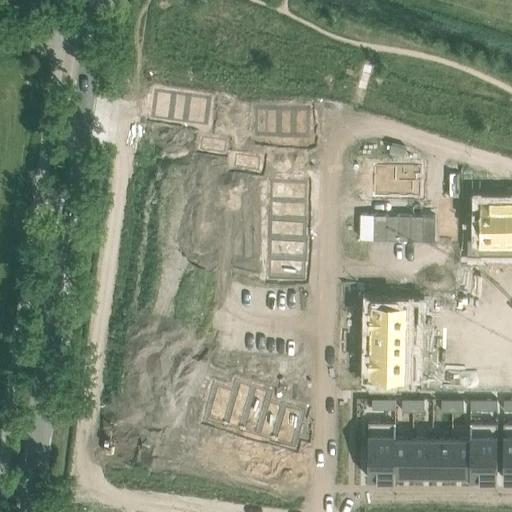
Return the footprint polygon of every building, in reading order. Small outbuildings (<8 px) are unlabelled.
[(156,92),(153,121),(208,127),(211,99),(156,92)] [(265,109),(265,137),(309,138),(309,109),(265,109)] [(201,137),(200,151),(225,154),(226,140),(201,137)] [(146,167),(142,194),(190,200),(196,159),(160,154),(158,169),(146,167)] [(235,155),(235,171),(247,171),(259,171),(259,155),(235,155)] [(372,160),(371,185),(412,186),(413,161),(372,160)] [(235,171),(235,179),(247,179),(247,171),(235,171)] [(273,180),(273,200),(308,200),(309,180),(273,180)] [(465,223),(465,248),(479,248),(479,238),(501,238),(501,192),(478,192),(478,223),(465,223)] [(511,192),(501,192),(501,238),(511,237),(511,192)] [(371,199),(371,223),(431,223),(431,199),(371,199)] [(273,200),(272,219),(308,220),(308,200),(273,200)] [(443,201),(443,228),(457,228),(457,201),(443,201)] [(235,211),(235,219),(247,219),(247,211),(235,211)] [(235,219),(235,227),(247,227),(247,219),(235,219)] [(272,219),(272,238),(308,239),(308,220),(272,219)] [(272,238),(272,258),(308,258),(309,258),(309,239),(308,239),(272,238)] [(228,249),(228,257),(240,257),(240,249),(228,249)] [(228,257),(228,265),(240,265),(240,257),(228,257)] [(272,258),(272,278),(308,278),(308,258),(272,258)] [(129,287),(123,330),(154,335),(159,299),(176,301),(179,281),(162,279),(160,291),(129,287)] [(470,289),(470,302),(480,302),(480,289),(470,289)] [(369,290),(369,310),(404,310),(404,290),(369,290)] [(369,310),(369,327),(404,327),(404,310),(369,310)] [(440,317),(440,325),(452,325),(452,317),(440,317)] [(440,325),(440,333),(452,333),(452,325),(440,325)] [(369,327),(369,344),(404,344),(404,327),(369,327)] [(369,344),(369,364),(404,364),(404,344),(369,344)] [(118,365),(114,397),(134,400),(135,393),(155,396),(158,371),(174,373),(177,350),(143,345),(140,367),(118,365)] [(439,350),(439,358),(452,358),(452,350),(439,350)] [(439,358),(439,367),(452,367),(452,358),(439,358)] [(234,361),(234,373),(242,373),(242,361),(234,361)] [(251,361),(251,373),(259,373),(259,361),(251,361)] [(259,361),(259,373),(267,373),(267,361),(259,361)] [(286,361),(285,373),(293,373),(294,361),(286,361)] [(294,361),(293,373),(301,373),(302,361),(294,361)] [(214,387),(204,421),(226,427),(235,393),(214,387)] [(235,393),(226,427),(242,432),(252,398),(235,393)] [(252,398),(242,432),(259,437),(269,402),(252,398)] [(372,398),(372,408),(384,408),(384,398),(372,398)] [(384,398),(384,408),(396,408),(396,398),(384,398)] [(402,398),(402,410),(413,410),(414,398),(402,398)] [(414,398),(413,410),(425,410),(425,398),(414,398)] [(442,398),(441,410),(453,411),(453,398),(442,398)] [(453,398),(453,411),(464,411),(464,398),(453,398)] [(471,398),(471,408),(484,409),(484,399),(471,398)] [(484,399),(484,409),(498,409),(498,399),(484,399)] [(269,402),(259,437),(276,442),(286,407),(269,402)] [(276,442),(276,443),(296,449),(300,437),(308,439),(308,425),(303,424),(307,412),(286,406),(286,407),(276,442)] [(368,421),(368,477),(394,477),(394,421),(368,421)] [(394,421),(394,477),(395,477),(395,473),(413,473),(414,437),(396,437),(396,421),(394,421)] [(453,437),(453,474),(470,474),(470,478),(472,478),(472,422),(470,422),(470,437),(453,437)] [(472,422),(472,478),(497,477),(498,422),(472,422)] [(414,437),(413,473),(433,474),(433,437),(414,437)] [(433,437),(433,474),(453,474),(453,437),(433,437)]
